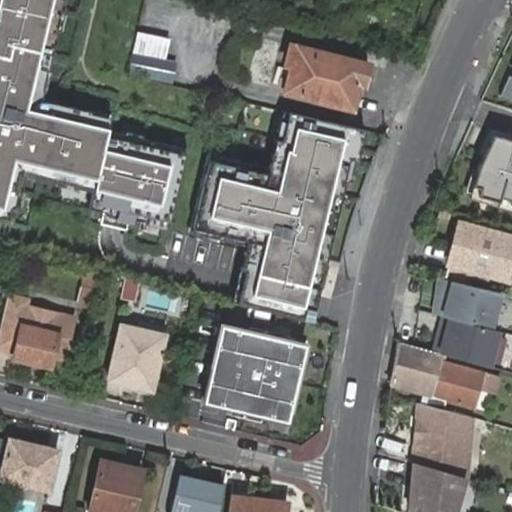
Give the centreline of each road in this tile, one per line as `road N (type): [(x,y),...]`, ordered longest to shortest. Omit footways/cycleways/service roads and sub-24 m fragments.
road 1 (secondary): [(348,479),(385,250),(429,115),(480,0)]
road 2 (residential): [(348,479),(0,398)]
